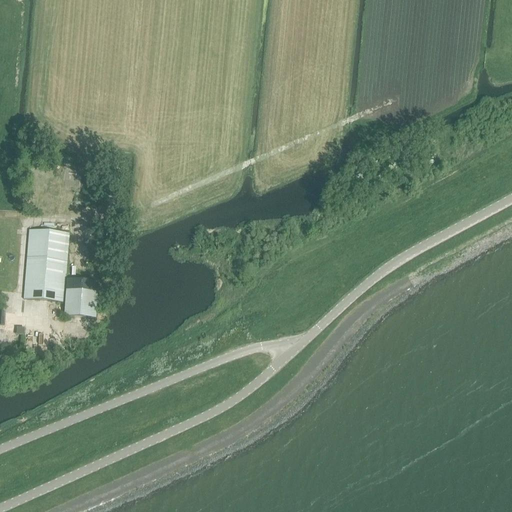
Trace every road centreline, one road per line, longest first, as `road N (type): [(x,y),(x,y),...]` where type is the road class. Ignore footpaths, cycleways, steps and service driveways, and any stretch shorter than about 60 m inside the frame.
road 1 (tertiary): [(0,507),(221,407),(299,341)]
road 2 (tertiary): [(299,341),(239,353),(0,450)]
road 3 (tertiary): [(299,341),(393,263),(511,199)]
